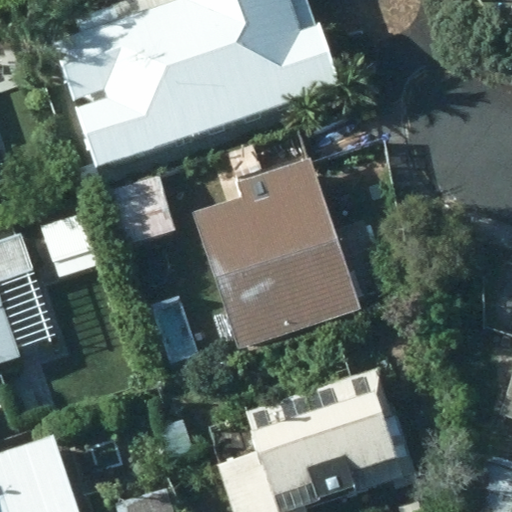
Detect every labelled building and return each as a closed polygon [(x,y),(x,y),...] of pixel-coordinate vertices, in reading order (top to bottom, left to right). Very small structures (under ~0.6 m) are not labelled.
[(332,105),(297,0),(152,0),(155,8),(69,36),(75,54),(48,62),(89,186),(332,105)] [(187,232),(234,363),(354,321),(301,174),(233,198),(237,214),(187,232)] [(191,222),(178,177),(110,200),(129,258),(174,242),(169,229),(191,222)] [(0,342),(0,380),(12,377),(0,342)] [(255,469),(213,481),(223,511),(349,511),(414,491),(378,379),(240,424),(255,469)] [(511,511),(511,474),(477,464),(462,511),(511,511)] [(55,511),(43,472),(0,486),(0,511),(55,511)]
